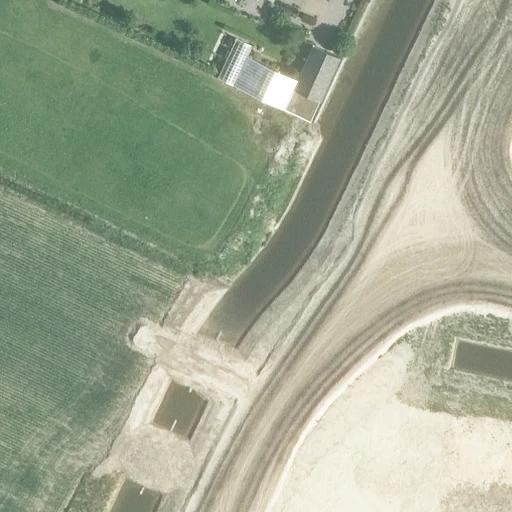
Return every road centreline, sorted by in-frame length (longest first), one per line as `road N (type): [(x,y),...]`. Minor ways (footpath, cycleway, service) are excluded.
road 1 (residential): [(0,116),(196,208),(144,339)]
road 2 (residential): [(62,511),(144,339)]
road 3 (residential): [(430,172),(511,0)]
road 4 (residential): [(260,393),(378,248)]
road 5 (residential): [(197,511),(260,393)]
road 6 (residential): [(430,172),(409,168),(376,182),(363,216),(378,248)]
road 7 (residential): [(144,339),(260,393)]
